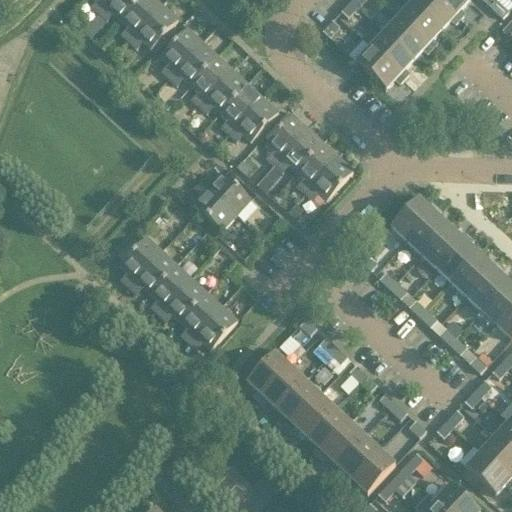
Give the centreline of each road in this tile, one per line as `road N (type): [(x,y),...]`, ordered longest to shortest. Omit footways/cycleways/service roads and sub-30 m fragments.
road 1 (residential): [(389,172),(285,69),(273,45),(275,27),(301,0)]
road 2 (residential): [(447,401),(306,271)]
road 3 (unknown): [(356,139),(468,15)]
road 4 (residential): [(306,271),(389,172)]
road 5 (residential): [(511,177),(389,172)]
